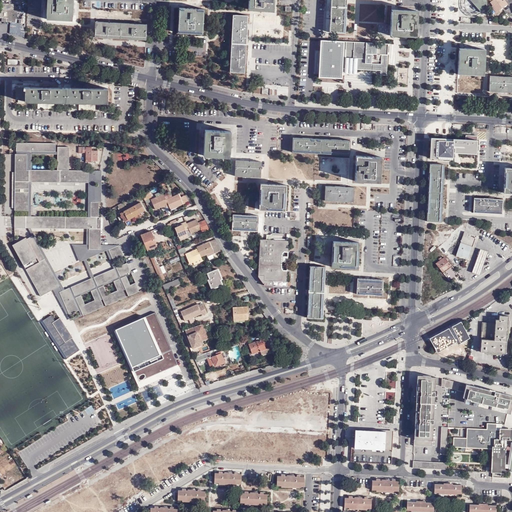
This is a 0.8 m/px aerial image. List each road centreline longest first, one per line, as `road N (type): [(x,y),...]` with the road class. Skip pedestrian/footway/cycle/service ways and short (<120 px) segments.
road 1 (secondary): [(0,508),(192,405),(335,359)]
road 2 (secondary): [(329,354),(175,404),(0,500)]
road 3 (residential): [(297,334),(230,252),(197,191),(150,145),(151,79)]
road 4 (residential): [(151,79),(282,109),(420,116)]
road 5 (unknown): [(214,391),(138,230),(203,202)]
road 6 (residential): [(132,511),(212,464),(338,470)]
road 7 (residential): [(420,116),(411,319)]
road 8 (residential): [(0,41),(151,79)]
road 9 (residential): [(297,334),(304,189)]
road 10 (unknown): [(468,289),(449,250),(458,231),(474,230),(500,266)]
